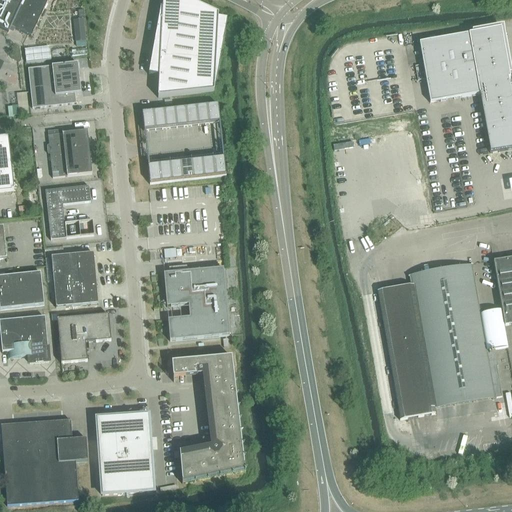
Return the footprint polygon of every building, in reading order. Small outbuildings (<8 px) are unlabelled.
[(0,0),(0,30),(8,34),(11,28),(31,37),(48,0),(0,0)] [(185,0),(163,0),(163,9),(160,9),(148,76),(159,78),(161,78),(158,99),(173,97),(214,93),(214,87),(216,87),(228,21),(218,19),(218,15),(185,0)] [(84,20),(73,21),(76,42),(86,41),(84,20)] [(509,74),(501,29),(473,34),(469,35),(419,44),(430,104),(479,95),(490,154),(511,150),(511,90),(511,88),(510,89),(508,80),(510,79),(509,74)] [(51,61),(49,48),(25,50),(26,64),(51,61)] [(81,95),(78,65),(28,70),(32,110),(76,105),(75,95),(81,95)] [(142,114),(144,132),(146,132),(220,124),(218,106),(142,114)] [(92,175),(87,132),(48,136),(53,179),(92,175)] [(0,191),(14,190),(8,137),(0,137),(0,191)] [(353,143),(333,146),(334,152),(354,149),(353,143)] [(150,185),(226,177),(224,159),(150,167),(148,167),(150,185)] [(63,206),(91,203),(89,188),(45,192),(51,242),(94,237),(93,222),(65,225),(63,206)] [(51,258),(56,309),(98,305),(94,255),(51,258)] [(393,289),(377,292),(400,421),(416,418),(434,415),(433,411),(464,405),(496,399),(502,398),(496,362),(497,362),(495,350),(507,348),(508,348),(504,327),(505,327),(508,326),(511,325),(511,258),(497,261),(493,262),(502,311),(501,311),(499,311),(488,313),(480,315),(471,268),(473,267),(473,265),(441,271),(408,277),(408,279),(410,278),(411,286),(393,289)] [(164,275),(166,302),(170,302),(171,308),(189,306),(189,314),(188,316),(188,317),(189,318),(190,319),(168,321),(170,342),(230,337),(228,316),(226,316),(225,306),(227,306),(223,270),(164,275)] [(0,311),(44,306),(41,274),(0,278),(0,311)] [(93,349),(93,344),(111,342),(109,316),(57,321),(61,365),(87,363),(86,344),(89,344),(89,349),(93,349)] [(9,360),(13,359),(29,358),(30,365),(49,363),(45,319),(0,322),(0,330),(2,354),(7,353),(8,360),(9,360)] [(232,358),(172,364),(173,383),(174,383),(179,378),(178,373),(206,370),(207,375),(213,374),(222,449),(216,458),(192,463),(190,456),(181,457),(180,454),(180,453),(182,485),(183,485),(183,484),(244,471),(231,359),(232,359),(232,358)] [(148,417),(97,420),(102,497),(154,493),(148,417)] [(1,428),(7,507),(78,502),(76,463),(88,463),(86,440),(72,441),(71,422),(1,427),(1,428)]
